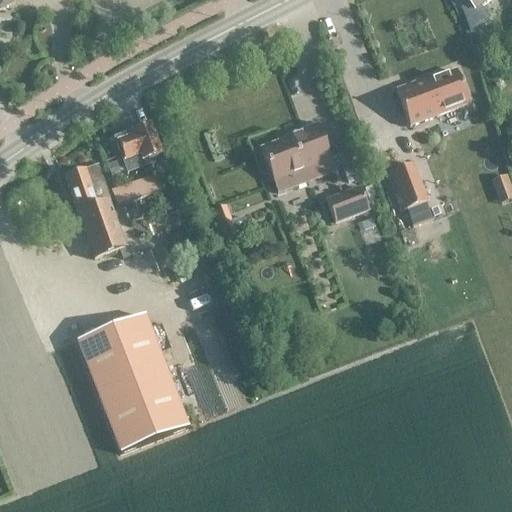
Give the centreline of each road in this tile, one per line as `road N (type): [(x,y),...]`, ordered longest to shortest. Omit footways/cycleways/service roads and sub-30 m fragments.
road 1 (secondary): [(0,165),(166,59),(283,0)]
road 2 (unknown): [(328,0),(389,161)]
road 3 (unknown): [(0,213),(52,294),(127,286)]
